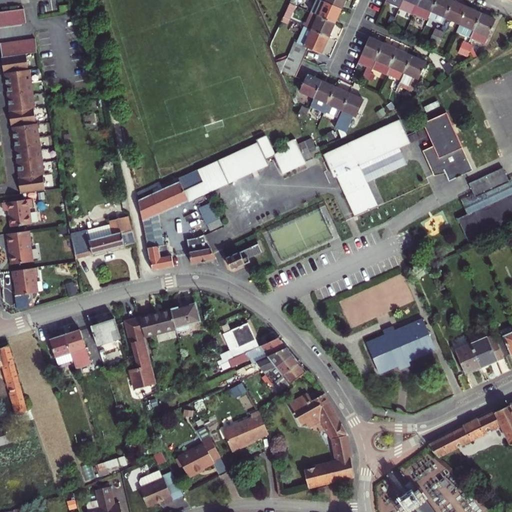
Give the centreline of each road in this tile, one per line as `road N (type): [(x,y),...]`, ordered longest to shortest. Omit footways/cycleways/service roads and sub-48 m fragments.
road 1 (tertiary): [(0,329),(149,286),(213,282),(283,326),(359,432)]
road 2 (residential): [(365,511),(248,504),(202,511)]
